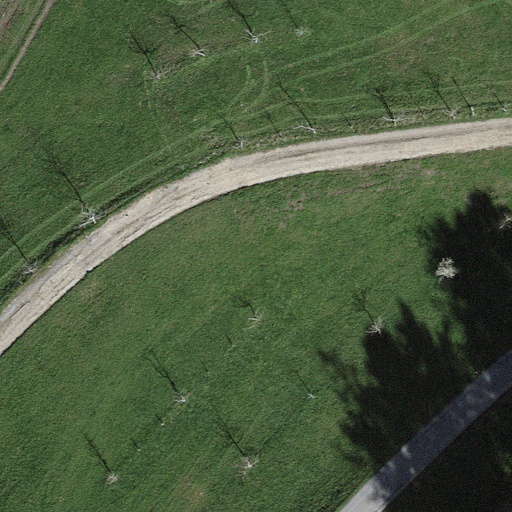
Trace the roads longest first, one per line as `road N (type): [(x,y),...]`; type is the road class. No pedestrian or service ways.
road 1 (track): [(0,352),(58,291),(169,212),(289,171),(511,139)]
road 2 (unclassified): [(365,511),(401,469),(511,374)]
